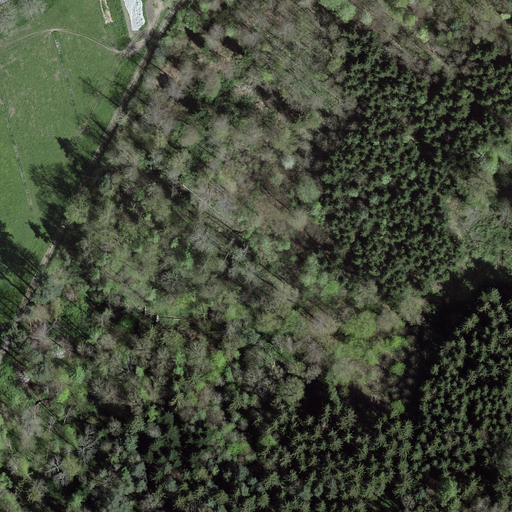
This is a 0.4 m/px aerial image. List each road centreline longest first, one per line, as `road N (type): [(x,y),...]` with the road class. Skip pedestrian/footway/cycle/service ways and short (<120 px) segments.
road 1 (track): [(0,360),(131,85),(182,0)]
road 2 (track): [(401,511),(411,417),(443,319),(511,250)]
